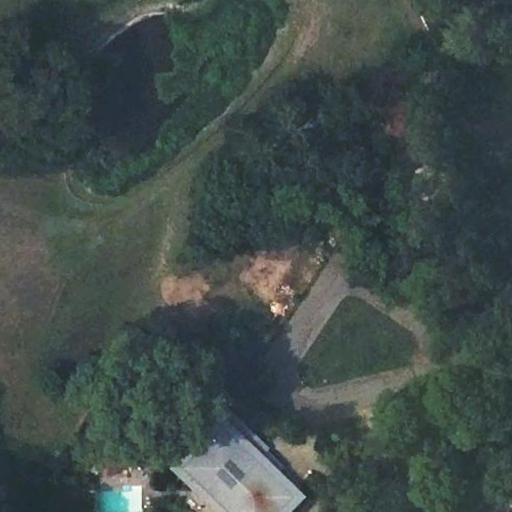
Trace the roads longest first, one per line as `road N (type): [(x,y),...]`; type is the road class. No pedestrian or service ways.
road 1 (residential): [(461,351),(351,267),(272,362),(316,400)]
road 2 (residential): [(316,400),(461,351)]
